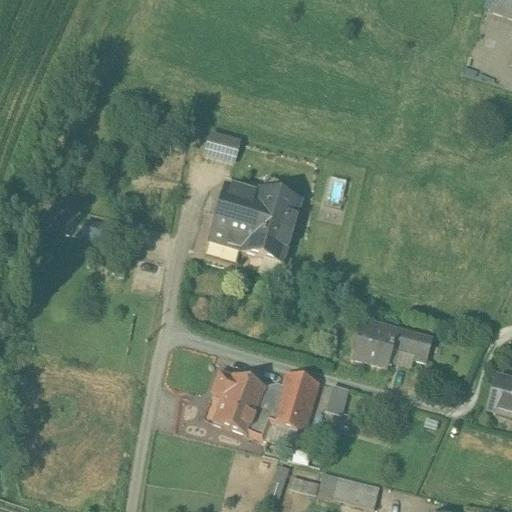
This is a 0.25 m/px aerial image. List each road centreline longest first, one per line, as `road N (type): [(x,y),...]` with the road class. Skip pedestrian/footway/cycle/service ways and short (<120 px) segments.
road 1 (residential): [(488,353),(468,401),(448,413),(162,336)]
road 2 (residential): [(162,336),(130,511)]
